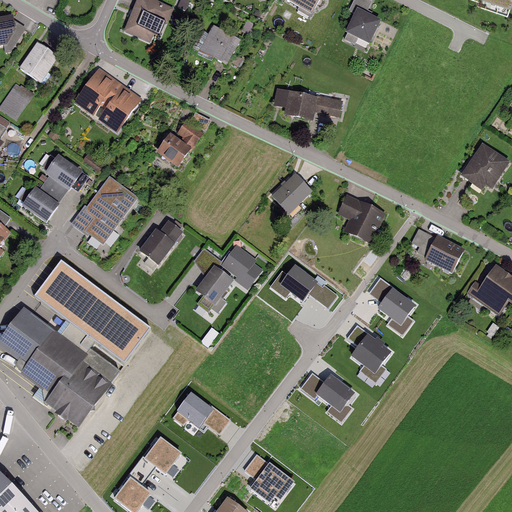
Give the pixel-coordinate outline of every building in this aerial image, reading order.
[(174,9),(154,0),(141,0),(126,33),(151,45),(161,23),(167,26),(174,9)] [(289,0),(286,5),(313,21),(325,0),(289,0)] [(373,4),(363,0),(355,0),(348,15),(355,19),(346,38),(369,49),(381,26),(370,21),(372,16),(368,14),(373,4)] [(511,0),(479,0),(479,2),(509,11),(511,0)] [(15,19),(0,21),(0,49),(9,48),(17,34),(15,19)] [(256,29),(249,25),(244,34),(251,38),(256,29)] [(243,43),(216,28),(201,54),(228,69),(243,43)] [(61,60),(40,44),(21,70),(42,86),(61,60)] [(143,103),(101,72),(77,104),(119,135),(143,103)] [(33,99),(16,87),(0,109),(18,122),(33,99)] [(293,95),(279,92),(276,106),(289,109),(288,115),(311,121),(314,107),(319,108),(318,113),(338,118),(341,104),(315,99),(315,101),(293,96),(293,95)] [(201,137),(187,127),(181,134),(188,139),(182,147),(171,139),(159,155),(178,168),(201,137)] [(511,165),(485,147),(464,179),(486,194),(489,189),(494,192),(511,165)] [(98,173),(103,167),(89,156),(84,162),(98,173)] [(84,175),(61,159),(49,176),(72,192),(84,175)] [(311,194),(296,177),(273,199),(289,215),(311,194)] [(140,199),(111,181),(91,212),(86,209),(74,228),(107,249),(140,199)] [(62,208),(38,190),(25,208),(48,226),(62,208)] [(384,216),(347,199),(340,215),(355,222),(349,234),(370,244),(384,216)] [(161,235),(158,233),(142,255),(162,269),(186,237),(169,224),(161,235)] [(14,236),(0,225),(0,261),(2,263),(7,255),(2,251),(14,236)] [(467,255),(423,233),(413,253),(457,275),(467,255)] [(256,263),(237,249),(223,268),(239,280),(237,283),(248,292),(262,273),(254,267),(256,263)] [(222,265),(205,252),(196,263),(212,275),(198,294),(204,298),(198,306),(209,313),(220,299),(223,301),(227,296),(224,294),(232,283),(216,271),(222,265)] [(151,334),(62,267),(36,302),(125,368),(151,334)] [(323,290),(295,269),(282,287),(303,302),(311,291),(318,296),(316,300),(329,310),(338,298),(324,288),(323,290)] [(511,279),(499,270),(484,291),(477,286),(468,298),(500,320),(510,305),(511,306),(511,279)] [(380,311),(401,326),(413,308),(393,295),(396,292),(381,281),(373,292),(386,302),(380,311)] [(91,359),(25,311),(1,345),(32,368),(24,379),(44,394),(45,404),(80,430),(112,387),(85,367),(91,359)] [(392,353),(357,327),(347,340),(360,349),(352,359),(375,376),(392,353)] [(214,340),(209,336),(203,344),(208,348),(214,340)] [(312,376),(301,391),(315,401),(318,397),(342,415),(356,397),(331,379),(326,386),(312,376)] [(211,412),(192,397),(180,414),(199,428),(211,412)] [(181,456),(161,441),(147,461),(143,459),(136,469),(149,479),(156,469),(166,477),(181,456)] [(293,484),(257,457),(245,473),(258,482),(251,491),(269,505),(276,497),(281,501),(293,484)] [(116,501),(131,511),(138,511),(151,496),(141,488),(149,479),(136,469),(127,479),(131,482),(116,501)] [(0,511),(33,511),(0,476),(0,511)] [(241,511),(228,502),(220,511),(241,511)]
